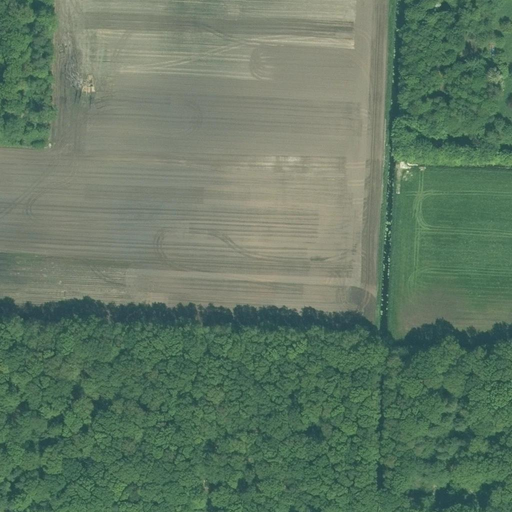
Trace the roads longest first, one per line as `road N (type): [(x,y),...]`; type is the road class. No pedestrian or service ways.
road 1 (track): [(0,380),(44,383),(69,395),(116,440),(142,436),(203,370),(243,376),(246,408),(257,424),(299,401),(329,371),(344,376),(364,401),(341,498),(354,511)]
road 2 (track): [(313,511),(0,497)]
road 3 (track): [(341,498),(261,496),(155,463),(134,437)]
